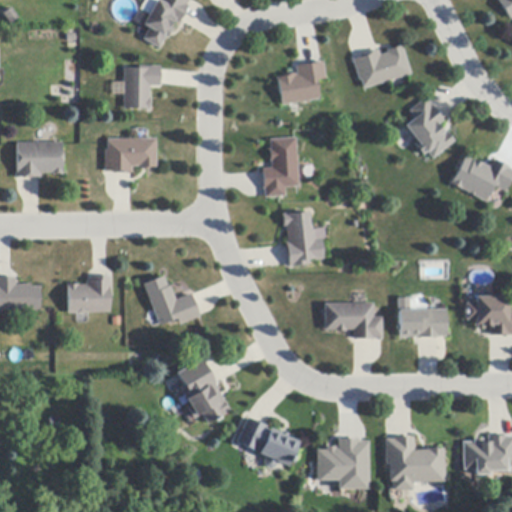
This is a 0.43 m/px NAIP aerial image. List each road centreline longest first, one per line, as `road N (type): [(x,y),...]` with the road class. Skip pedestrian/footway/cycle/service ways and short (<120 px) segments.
road 1 (residential): [(213,221),(274,355),(306,382),(348,390),(511,388)]
road 2 (residential): [(213,221),(208,86),(223,48),(259,16),(362,0)]
road 3 (residential): [(213,221),(0,225)]
road 4 (residential): [(437,0),(486,95),(511,113)]
